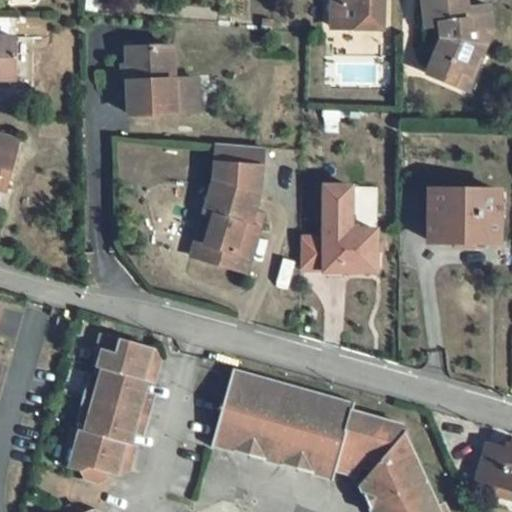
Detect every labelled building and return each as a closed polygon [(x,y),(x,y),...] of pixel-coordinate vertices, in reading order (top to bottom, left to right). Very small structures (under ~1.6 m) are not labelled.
[(343,0),(344,3),(334,4),(334,29),(383,30),(383,0),(343,0)] [(468,9),(466,0),(423,0),(427,28),(442,26),(443,40),(428,75),(454,86),(461,72),(471,76),(479,56),(483,57),(493,30),(490,6),(468,9)] [(272,20),(263,19),(261,31),(272,32),(272,20)] [(0,74),(16,75),(16,38),(0,37),(0,74)] [(174,47),(137,49),(138,84),(129,84),(130,116),(200,114),(198,80),(175,81),(174,47)] [(483,57),(479,56),(471,76),(461,72),(454,86),(468,92),(474,77),(483,57)] [(20,138),(2,133),(1,136),(19,141),(20,138)] [(1,136),(0,135),(0,184),(7,186),(19,141),(1,136)] [(263,148),(217,144),(215,181),(204,216),(214,218),(200,261),(247,275),(264,216),(255,213),(261,194),(263,148)] [(325,230),(324,269),(343,269),(343,272),(377,272),(377,230),(352,230),(352,187),(325,187),(325,230)] [(501,194),(430,193),(430,241),(455,241),(469,242),(501,242),(501,194)] [(214,218),(204,216),(191,258),(200,261),(214,218)] [(108,336),(102,334),(97,352),(97,354),(104,349),(105,349),(108,336)] [(149,363),(153,348),(108,336),(105,349),(104,349),(97,354),(94,368),(104,370),(101,377),(100,383),(97,382),(92,400),(86,419),(89,420),(88,425),(86,432),(81,431),(78,443),(76,443),(70,448),(66,462),(68,468),(82,472),(85,479),(99,483),(108,479),(109,474),(117,476),(121,461),(132,464),(137,447),(130,445),(134,430),(146,433),(156,400),(144,397),(148,383),(155,385),(160,366),(158,366),(149,363)] [(155,348),(153,348),(149,363),(158,366),(161,358),(155,348)] [(355,405),(233,372),(212,448),(333,482),(337,471),(357,476),(364,468),(367,455),(383,459),(373,471),(361,485),(372,511),(446,511),(444,505),(438,507),(405,435),(407,434),(404,427),(353,413),(355,405)] [(101,377),(90,374),(84,398),(92,400),(97,382),(100,383),(101,377)] [(92,400),(84,398),(77,422),(88,425),(89,420),(86,419),(92,400)] [(81,431),(74,428),(69,446),(70,448),(76,443),(78,443),(81,431)] [(459,439),(446,445),(451,456),(464,450),(459,439)] [(511,448),(508,447),(506,452),(487,447),(478,478),(481,479),(511,487),(511,448)] [(383,459),(367,455),(364,468),(373,471),(383,459)] [(131,464),(121,461),(117,476),(119,477),(129,472),(131,464)] [(511,487),(481,479),(494,496),(511,500),(511,487)]
